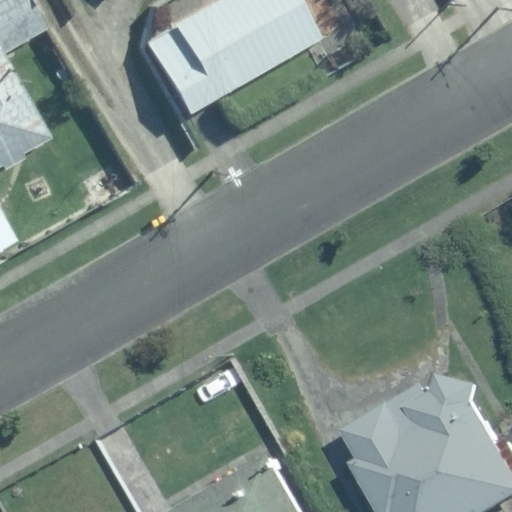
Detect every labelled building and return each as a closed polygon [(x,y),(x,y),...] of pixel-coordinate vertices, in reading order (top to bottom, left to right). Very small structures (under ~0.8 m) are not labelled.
[(0,0),(0,166),(4,164),(8,170),(28,158),(24,151),(48,137),(0,51),(39,30),(22,0),(0,0)] [(299,0),(223,0),(150,43),(191,115),(322,40),(299,0)] [(0,244),(9,240),(0,224),(0,244)] [(478,511),(511,492),(511,457),(457,364),(350,428),(364,452),(354,457),(385,511),(478,511)] [(310,511),(271,449),(263,454),(173,511),(310,511)] [(127,484),(130,488),(144,511),(165,511),(174,506),(151,469),(127,484)]
